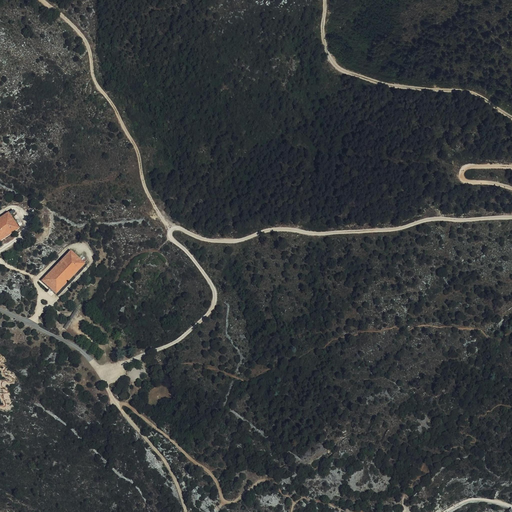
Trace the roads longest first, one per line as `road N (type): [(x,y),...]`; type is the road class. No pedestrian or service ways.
road 1 (track): [(100,373),(179,339),(211,309),(212,287),(170,238),(172,228),(228,241),(273,228),(317,234),(511,217)]
road 2 (track): [(42,0),(88,43),(97,83),(135,145),(146,188),(170,231)]
road 3 (track): [(511,117),(468,90),(387,84),(345,70),(325,45),(325,0)]
road 4 (track): [(117,404),(166,462),(185,511)]
